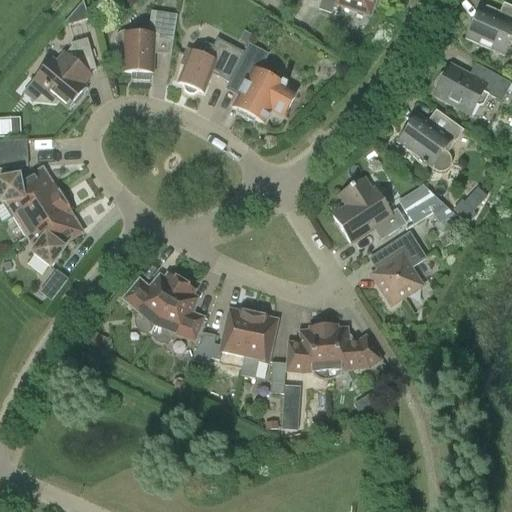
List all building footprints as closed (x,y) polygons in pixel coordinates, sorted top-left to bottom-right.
[(322,0),(319,10),(331,14),(334,5),(369,17),(374,0),(322,0)] [(64,24),(65,28),(88,21),(83,3),(64,24)] [(503,57),(507,49),(511,45),(511,8),(503,5),(497,18),(479,10),(466,40),(503,57)] [(150,82),(150,76),(153,76),(154,50),(159,50),(160,39),(173,41),(177,17),(152,13),(149,28),(120,35),(117,38),(116,42),(117,46),(119,49),(123,51),(122,75),(132,75),(132,81),(150,82)] [(239,42),(248,46),(252,38),(244,34),(239,42)] [(56,107),(59,103),(68,111),(72,105),(74,107),(83,96),(81,95),(86,89),(83,87),(83,86),(80,74),(95,70),(87,40),(70,45),(71,48),(66,55),(64,54),(56,64),(51,60),(33,81),(44,91),(33,104),(33,105),(56,107)] [(181,66),(184,67),(177,85),(184,88),(184,92),(188,95),(193,96),(196,93),(203,95),(212,72),(219,75),(217,79),(228,84),(244,54),(217,40),(213,47),(205,44),(202,46),(198,55),(186,51),(181,66)] [(231,109),(264,126),(271,113),(283,119),(297,93),(258,72),(266,56),(248,47),(244,54),(228,84),(240,91),(231,109)] [(480,68),(474,81),(450,68),(446,76),(444,74),(440,77),(436,83),(436,88),(439,89),(435,97),(470,116),(475,106),(478,108),(483,107),(488,97),(501,104),(511,85),(480,68)] [(439,115),(430,127),(417,117),(398,144),(424,170),(426,167),(435,173),(439,175),(443,175),(446,173),(449,171),(451,168),(451,163),(451,159),(448,156),(446,154),(453,143),(452,143),(461,131),(439,115)] [(0,117),(0,134),(19,134),(19,117),(0,117)] [(0,169),(27,168),(26,142),(0,143),(0,169)] [(0,200),(1,205),(4,204),(0,206),(0,221),(2,225),(15,217),(54,193),(54,194),(57,192),(53,186),(52,187),(42,171),(19,185),(18,179),(0,182),(0,200)] [(396,213),(391,216),(376,191),(371,194),(362,181),(343,193),(352,206),(333,219),(349,244),(373,229),(381,241),(404,225),(396,213)] [(423,187),(398,203),(414,227),(433,215),(444,207),(423,187)] [(70,210),(61,195),(57,198),(54,194),(54,193),(15,217),(27,238),(69,212),(70,210)] [(433,215),(439,226),(454,217),(444,207),(433,215)] [(69,212),(27,238),(36,251),(33,256),(50,269),(63,251),(58,248),(80,234),(71,218),(72,217),(69,212)] [(385,250),(393,262),(370,277),(391,309),(423,288),(411,270),(425,260),(409,235),(385,250)] [(51,303),(67,281),(56,273),(40,294),(51,303)] [(139,282),(123,301),(140,316),(138,319),(136,323),(137,327),(139,331),(143,333),(147,333),(149,335),(149,336),(150,336),(181,284),(167,276),(164,281),(159,278),(153,285),(155,287),(151,292),(139,282)] [(203,320),(191,316),(197,300),(192,297),(195,292),(181,284),(150,336),(151,337),(152,336),(154,338),(156,341),(160,343),(164,343),(168,342),(171,339),(172,335),(194,343),(203,320)] [(219,362),(221,354),(244,359),(254,313),(244,311),(239,314),(229,312),(221,348),(213,346),(215,338),(202,335),(192,363),(209,366),(210,360),(219,362)] [(254,381),(258,362),(268,365),(277,322),(266,320),(263,315),(254,313),(244,359),(239,378),(254,381)] [(357,344),(347,330),(337,331),(337,327),(323,328),(327,383),(331,382),(335,380),(338,376),(340,373),(350,372),(369,370),(382,362),(367,338),(357,344)] [(326,383),(327,383),(323,328),(309,329),(309,333),(299,334),(300,346),(287,345),(285,365),(285,374),(302,375),(312,375),(315,379),(319,381),(321,382),(326,383)] [(108,341),(93,333),(87,345),(102,353),(108,341)] [(283,396),(285,374),(285,365),(272,365),(270,395),(283,396)] [(297,433),(298,412),(282,411),(281,432),(297,433)] [(266,425),(267,433),(277,432),(275,424),(266,425)]
